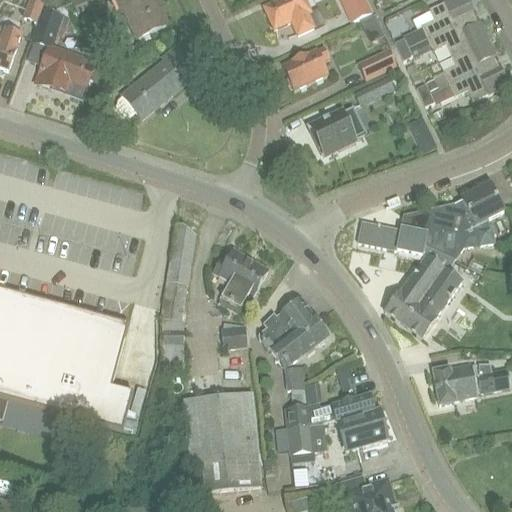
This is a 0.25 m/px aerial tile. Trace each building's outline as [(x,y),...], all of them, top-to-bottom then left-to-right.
[(36,27),(45,2),(38,0),(29,0),(21,21),(36,27)] [(77,17),(102,6),(98,0),(80,0),(71,4),(77,17)] [(114,0),(121,14),(123,12),(136,40),(167,26),(155,0),(114,0)] [(284,0),(263,10),(274,32),(291,24),(298,37),(314,30),(308,17),(311,15),(303,0),(284,0)] [(338,0),(350,26),(372,17),(364,0),(338,0)] [(403,41),(407,51),(417,47),(427,42),(474,20),(471,14),(473,13),(467,0),(455,0),(437,9),(429,13),(434,24),(421,30),(416,32),(402,39),(403,41)] [(54,42),(62,20),(44,13),(36,36),(54,42)] [(477,26),(474,20),(427,42),(433,55),(446,48),(451,59),(487,42),(486,40),(478,26),(477,26)] [(0,72),(7,75),(15,54),(21,37),(0,29),(0,72)] [(398,55),(407,51),(403,41),(394,46),(398,55)] [(487,42),(451,59),(456,69),(443,76),(448,88),(495,66),(493,60),(494,59),(488,44),(487,42)] [(417,47),(407,51),(412,60),(412,61),(422,57),(417,47)] [(294,94),(328,78),(321,65),(329,61),(324,50),(316,54),(316,53),(282,69),(287,80),(286,82),(290,90),(292,91),(294,94)] [(37,85),(54,92),(57,82),(80,91),(90,66),(48,51),(39,76),(40,76),(37,85)] [(174,51),(160,62),(164,66),(121,100),(122,101),(117,105),(116,111),(124,120),(129,121),(135,116),(141,124),(184,88),(178,81),(190,72),(174,51)] [(412,60),(407,51),(398,55),(402,64),(412,60)] [(394,69),(386,54),(359,67),(366,82),(394,69)] [(495,66),(448,88),(454,100),(467,94),(472,105),(509,88),(501,71),(498,72),(495,66)] [(359,109),(394,93),(387,80),(353,96),(359,109)] [(437,90),(433,82),(426,86),(430,94),(437,90)] [(425,88),(416,92),(420,101),(430,97),(425,88)] [(420,101),(424,111),(434,106),(430,97),(420,101)] [(300,108),(303,120),(317,116),(314,104),(300,108)] [(310,131),(317,145),(317,146),(316,146),(315,147),(319,156),(322,155),(323,159),(336,152),(337,154),(355,145),(354,142),(364,137),(351,112),(341,117),(340,116),(310,131)] [(445,120),(441,112),(431,117),(435,125),(445,120)] [(423,157),(436,151),(431,140),(418,146),(423,157)] [(425,261),(441,272),(445,275),(462,253),(462,251),(492,246),(490,230),(484,232),(483,224),(502,214),(490,188),(453,207),(403,219),(400,234),(361,227),(357,246),(425,261)] [(176,286),(201,291),(212,243),(188,237),(176,286)] [(227,313),(251,264),(233,254),(227,266),(221,263),(213,277),(218,280),(228,286),(219,303),(221,304),(218,307),(227,313)] [(441,272),(425,261),(384,316),(402,330),(441,272)] [(268,274),(251,264),(227,313),(236,318),(249,297),(252,300),(268,274)] [(441,272),(402,330),(420,343),(460,286),(445,275),(441,272)] [(0,401),(57,417),(75,422),(122,435),(133,396),(111,390),(128,327),(0,292),(0,401)] [(267,332),(259,337),(258,343),(267,354),(269,352),(284,373),(305,357),(307,360),(315,354),(312,351),(317,348),(320,348),(324,345),(324,342),(327,340),(312,320),(312,319),(301,303),(277,322),(273,317),(263,328),(267,332)] [(251,344),(236,345),(238,367),(253,366),(251,344)] [(236,345),(221,346),(223,368),(238,367),(236,345)] [(221,346),(206,348),(208,369),(223,368),(221,346)] [(206,348),(191,349),(193,371),(208,369),(206,348)] [(176,349),(161,351),(163,373),(178,371),(176,349)] [(191,349),(176,349),(178,371),(193,371),(191,349)] [(479,397),(509,391),(506,373),(491,376),(489,367),(478,367),(479,397)] [(474,389),(470,368),(449,372),(448,370),(431,373),(438,409),(455,405),(455,404),(476,399),(474,389)] [(292,411),(305,410),(302,370),(284,373),(286,395),(290,394),(292,411)] [(334,378),(338,392),(349,389),(345,374),(334,378)] [(305,410),(292,411),(284,412),(285,432),(286,432),(286,433),(323,429),(323,427),(335,424),(336,425),(374,414),(378,412),(374,413),(369,397),(319,411),(318,406),(305,410)] [(0,423),(52,438),(57,417),(0,401),(0,423)] [(374,414),(336,425),(345,455),(387,443),(378,412),(374,414)] [(250,425),(170,433),(176,495),(256,487),(250,425)] [(286,433),(288,454),(289,459),(326,455),(323,429),(286,433)] [(94,437),(76,432),(78,455),(88,458),(94,437)] [(286,432),(285,432),(275,433),(277,455),(288,454),(286,433),(286,432)] [(94,437),(88,458),(102,462),(109,442),(94,437)] [(109,442),(102,462),(116,467),(123,446),(109,442)] [(123,446),(116,467),(130,471),(137,450),(123,446)] [(373,475),(395,471),(393,459),(371,463),(373,475)] [(363,479),(332,488),(339,511),(347,511),(349,511),(348,511),(391,511),(388,503),(391,502),(387,486),(366,491),(363,479)] [(137,487),(124,489),(126,511),(140,509),(137,487)] [(124,489),(110,490),(112,511),(116,511),(126,511),(124,489)] [(112,511),(110,490),(95,492),(97,511),(112,511)] [(97,511),(95,492),(80,494),(82,511),(97,511)] [(0,501),(0,511),(18,511),(19,504),(0,501)]
